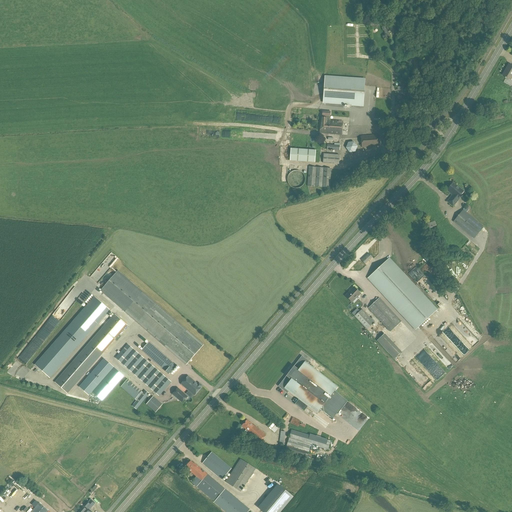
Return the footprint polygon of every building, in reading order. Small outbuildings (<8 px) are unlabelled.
[(383,40),(390,38),(388,32),(389,31),(388,28),(387,25),(381,27),(383,31),(384,31),(385,35),(382,36),(383,40)] [(511,66),(509,64),(506,69),(507,70),(503,76),(511,80),(511,77),(511,66)] [(363,107),(365,80),(325,77),(323,102),(352,104),(352,106),(363,107)] [(401,94),(401,103),(406,103),(405,78),(401,79),(401,87),(397,87),(397,94),(401,94)] [(395,116),(399,118),(402,118),(405,115),(404,106),(401,105),(398,105),(395,107),(395,116)] [(320,133),(341,135),(343,121),(330,120),(331,112),(322,111),(320,133)] [(361,136),(362,148),(379,146),(378,134),(361,136)] [(350,153),(355,152),(358,146),(354,142),(348,143),(346,148),(350,153)] [(290,161),(315,162),(316,150),(291,148),(290,161)] [(388,160),(386,153),(358,165),(361,173),(371,169),(371,167),(388,160)] [(323,163),(339,164),(340,155),(324,154),(323,163)] [(308,186),(330,188),(331,169),(309,167),(308,186)] [(287,178),(287,180),(287,182),(288,184),(289,186),(291,187),(294,188),(296,188),(298,188),(300,187),(302,186),(303,184),(304,182),(305,180),(304,177),(303,175),(302,173),(300,172),(299,171),(296,171),(294,171),(291,172),(289,173),(288,175),(287,178)] [(340,177),(341,182),(354,179),(352,174),(340,177)] [(447,202),(453,207),(459,200),(458,199),(464,192),(453,183),(447,190),(453,195),(451,198),(450,198),(447,202)] [(453,222),(474,239),(484,227),(463,210),(453,222)] [(367,255),(361,260),(364,263),(370,258),(367,255)] [(437,310),(389,259),(368,278),(415,330),(437,310)] [(186,365),(203,345),(118,270),(100,290),(186,365)] [(352,302),(360,294),(354,287),(345,296),(352,302)] [(110,310),(94,297),(35,366),(51,379),(110,310)] [(368,308),(390,332),(402,321),(380,298),(368,308)] [(367,330),(374,323),(362,310),(355,316),(367,330)] [(56,383),(68,394),(128,325),(115,314),(56,383)] [(462,353),(467,348),(446,325),(441,330),(462,353)] [(394,359),(402,352),(385,334),(377,341),(394,359)] [(141,351),(169,375),(177,366),(149,342),(141,351)] [(127,345),(115,359),(159,396),(171,382),(127,345)] [(448,345),(443,349),(455,362),(460,357),(448,345)] [(423,365),(429,360),(421,349),(414,355),(423,365)] [(309,365),(310,363),(302,357),(279,386),(287,393),(288,391),(298,399),(294,404),(303,411),(307,406),(316,413),(320,409),(332,419),(347,401),(334,391),(337,387),(309,365)] [(92,392),(114,368),(104,360),(79,387),(89,396),(92,392)] [(410,369),(405,369),(418,383),(421,381),(424,381),(426,379),(426,385),(429,383),(429,381),(421,373),(420,374),(413,374),(416,371),(420,371),(412,362),(412,367),(410,369)] [(432,377),(434,376),(431,373),(436,368),(431,363),(425,369),(432,377)] [(102,401),(124,377),(114,368),(92,392),(102,401)] [(201,388),(202,386),(199,383),(198,384),(188,376),(181,384),(189,391),(189,390),(195,395),(201,388)] [(121,387),(135,399),(142,392),(128,379),(121,387)] [(418,386),(423,390),(427,386),(422,382),(418,386)] [(172,394),(182,403),(188,396),(178,387),(172,394)] [(132,406),(137,410),(149,394),(145,390),(132,406)] [(146,405),(156,413),(163,405),(154,396),(146,405)] [(248,432),(260,442),(266,435),(254,425),(254,426),(247,420),(242,426),(248,432)] [(267,426),(275,433),(280,427),(272,420),(267,426)] [(311,445),(328,450),(331,441),(292,430),(285,451),(307,457),(311,445)] [(277,450),(277,449),(268,444),(265,449),(275,454),(277,450)] [(232,469),(212,452),(203,463),(222,480),(232,469)] [(241,459),(226,482),(241,492),(256,469),(241,459)] [(191,461),(185,467),(197,477),(192,483),(215,502),(214,502),(226,511),(247,511),(250,510),(191,461)] [(295,472),(282,487),(293,497),(306,481),(295,472)] [(282,487),(278,484),(258,508),(263,511),(280,511),(293,497),(282,487)] [(92,511),(90,510),(96,503),(91,500),(84,508),(85,508),(81,511),(92,511)] [(48,511),(49,511),(39,502),(31,511),(29,511),(48,511)]
